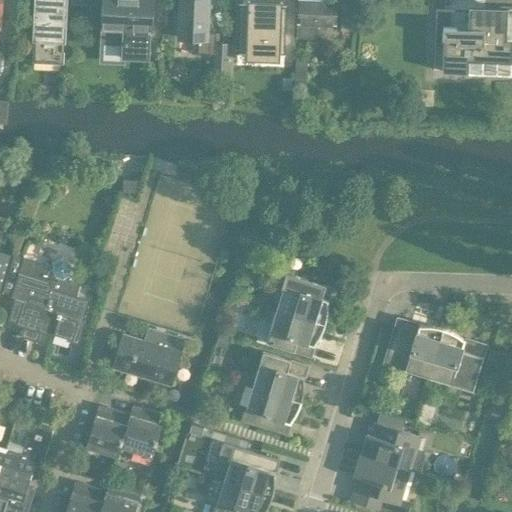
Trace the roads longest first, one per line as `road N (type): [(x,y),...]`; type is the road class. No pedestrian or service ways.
road 1 (residential): [(314,511),(385,283),(511,284)]
road 2 (residential): [(84,385),(124,255)]
road 3 (residential): [(45,511),(84,385)]
